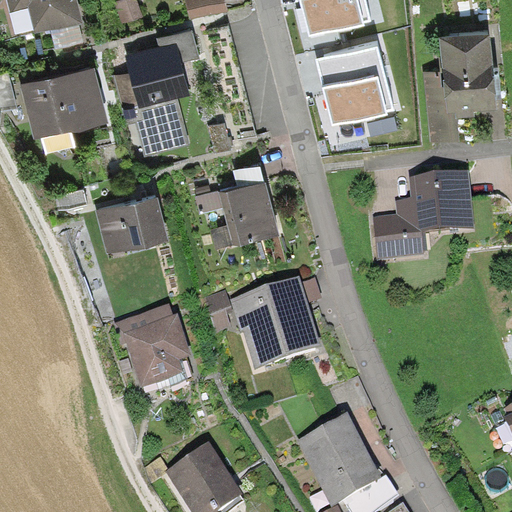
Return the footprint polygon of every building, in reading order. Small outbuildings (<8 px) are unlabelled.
[(7,0),(10,8),(31,2),(37,25),(81,14),(77,0),(7,0)] [(138,0),(116,0),(124,19),(143,12),(138,0)] [(224,0),(186,0),(192,16),(226,5),(224,0)] [(368,0),(303,0),(311,28),(372,11),(368,0)] [(62,45),(87,39),(81,15),(56,21),(62,45)] [(229,22),(201,29),(226,119),(231,138),(259,131),(229,22)] [(494,62),(491,23),(440,28),(444,68),(424,70),(431,139),(460,136),(459,119),(478,118),(476,103),(499,101),(496,61),(494,62)] [(158,33),(161,42),(124,52),(128,67),(114,71),(127,118),(134,116),(143,150),(187,138),(175,94),(192,89),(183,56),(197,52),(190,25),(158,33)] [(376,39),(318,54),(326,83),(334,116),(393,100),(376,39)] [(107,113),(93,61),(22,79),(36,132),(107,113)] [(5,66),(0,67),(0,109),(17,105),(5,66)] [(231,138),(226,119),(208,124),(216,150),(233,145),(231,138)] [(238,180),(195,193),(200,209),(225,202),(230,222),(226,223),(231,240),(281,227),(265,173),(264,173),(260,158),(233,165),(238,180)] [(473,229),(468,174),(410,180),(412,203),(398,204),(399,217),(374,219),(378,263),(426,258),(424,234),(473,229)] [(85,185),(53,194),(57,209),(89,201),(85,185)] [(169,233),(157,189),(96,205),(108,250),(169,233)] [(374,218),(398,213),(396,203),(372,207),(374,218)] [(321,347),(298,279),(233,301),(256,369),(321,347)] [(226,291),(205,298),(216,332),(237,325),(226,291)] [(173,317),(169,306),(114,325),(121,347),(126,346),(141,389),(184,374),(180,360),(191,357),(185,337),(177,316),(173,317)] [(386,476),(382,478),(349,415),(300,441),(333,505),(343,500),(351,511),(373,511),(399,495),(386,476)] [(243,496),(211,446),(171,472),(167,474),(191,511),(219,511),(243,496)] [(163,459),(144,469),(152,482),(167,474),(171,472),(163,459)]
